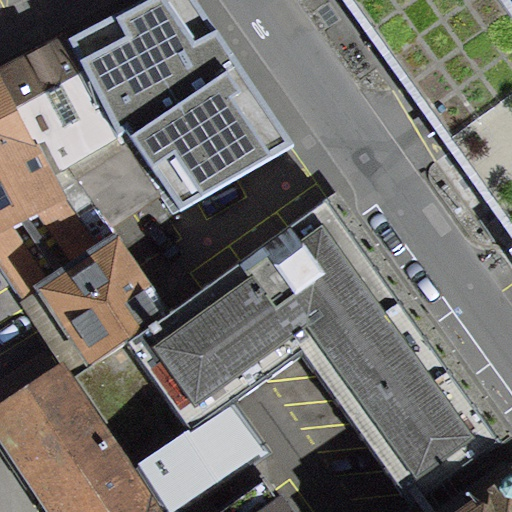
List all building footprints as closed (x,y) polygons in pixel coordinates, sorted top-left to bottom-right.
[(192,0),(148,0),(66,43),(125,139),(165,197),(182,221),(297,151),(192,0)] [(511,13),(502,0),(344,0),(511,234),(511,13)] [(125,139),(66,43),(0,77),(0,78),(47,170),(60,162),(71,176),(125,139)] [(47,170),(0,78),(0,272),(22,304),(115,239),(111,234),(71,176),(60,162),(47,170)] [(111,234),(165,197),(125,139),(71,176),(111,234)] [(190,442),(232,412),(303,363),(406,511),(412,511),(498,454),(327,207),(168,316),(125,348),(190,442)] [(125,348),(168,316),(115,239),(22,304),(54,351),(65,366),(77,383),(125,348)] [(0,449),(43,511),(165,511),(141,476),(77,383),(65,366),(57,371),(47,357),(0,389),(0,395),(6,405),(0,408),(0,449)] [(141,476),(165,511),(191,511),(229,484),(265,459),(232,412),(190,442),(141,476)] [(511,511),(511,471),(455,511),(511,511)] [(285,511),(270,489),(245,507),(229,484),(191,511),(285,511)]
